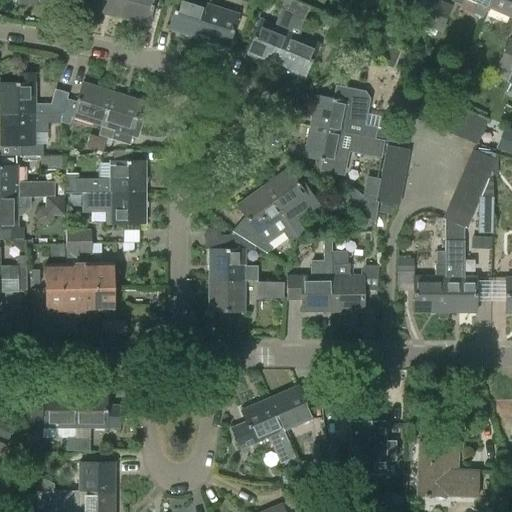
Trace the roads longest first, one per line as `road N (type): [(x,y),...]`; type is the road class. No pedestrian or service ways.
road 1 (residential): [(511,357),(221,356)]
road 2 (residential): [(131,355),(152,456),(179,476),(201,456),(221,356)]
road 3 (residential): [(176,70),(257,95),(274,124),(260,148),(178,206)]
road 4 (residential): [(176,70),(0,31)]
road 5 (residential): [(177,355),(178,206)]
road 6 (residential): [(178,206),(176,70)]
road 7 (residential): [(131,355),(0,353)]
